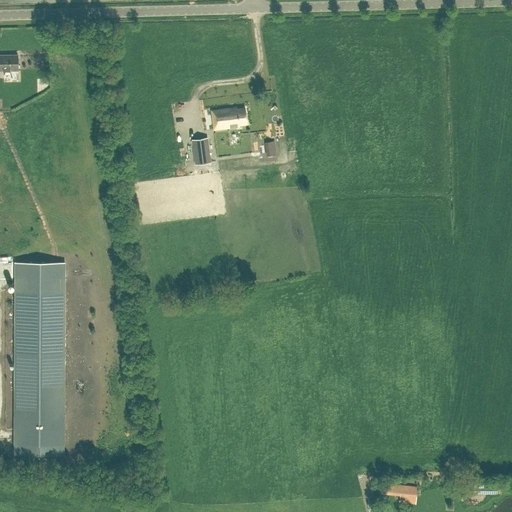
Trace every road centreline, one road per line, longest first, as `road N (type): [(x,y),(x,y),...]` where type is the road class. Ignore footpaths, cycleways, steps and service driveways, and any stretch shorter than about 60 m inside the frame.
road 1 (tertiary): [(0,14),(250,6)]
road 2 (tertiary): [(250,6),(499,0)]
